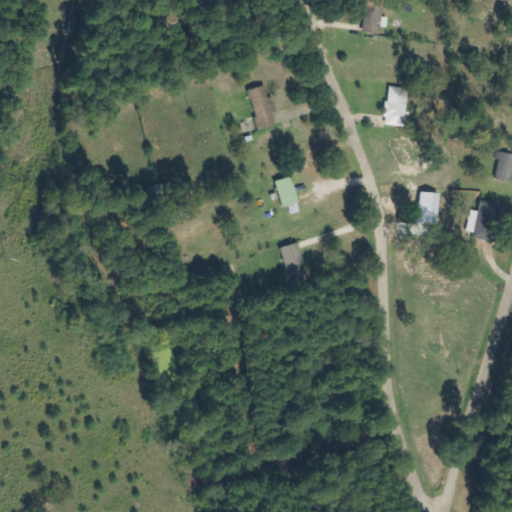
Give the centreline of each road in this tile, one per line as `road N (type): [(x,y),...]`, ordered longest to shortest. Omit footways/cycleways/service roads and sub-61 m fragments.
road 1 (residential): [(424,511),(386,403),(379,240),(366,174),(299,0)]
road 2 (residential): [(439,511),(511,284)]
